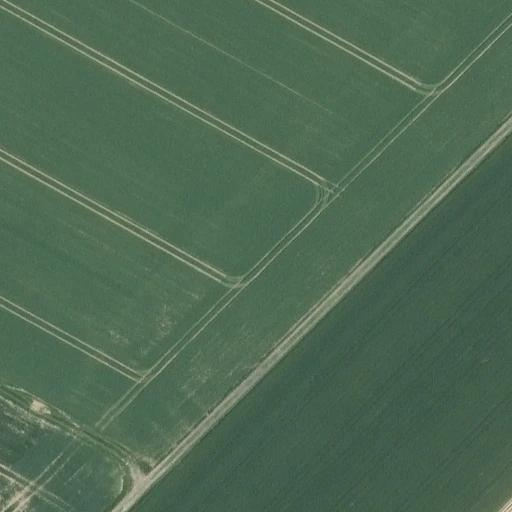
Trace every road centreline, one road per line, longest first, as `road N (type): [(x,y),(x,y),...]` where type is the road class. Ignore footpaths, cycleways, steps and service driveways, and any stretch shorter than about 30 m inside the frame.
road 1 (track): [(155,474),(511,126)]
road 2 (track): [(0,387),(155,474)]
